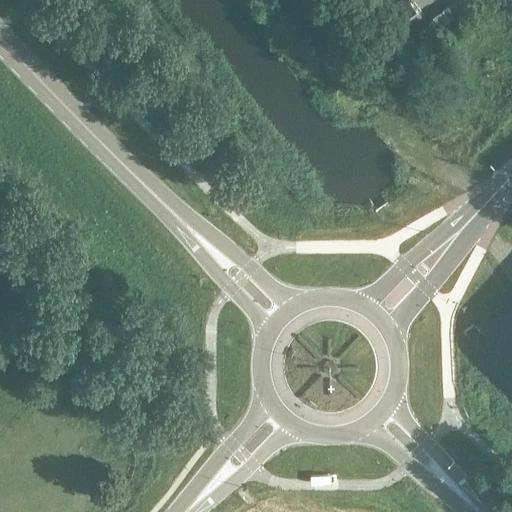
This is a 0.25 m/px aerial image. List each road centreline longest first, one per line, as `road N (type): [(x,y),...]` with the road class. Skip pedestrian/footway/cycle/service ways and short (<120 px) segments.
road 1 (secondary): [(201,244),(0,44)]
road 2 (unclassified): [(268,405),(228,444),(186,511)]
road 3 (unclassified): [(186,511),(291,428)]
road 4 (secondary): [(362,430),(466,502)]
road 5 (secondary): [(466,502),(390,402)]
